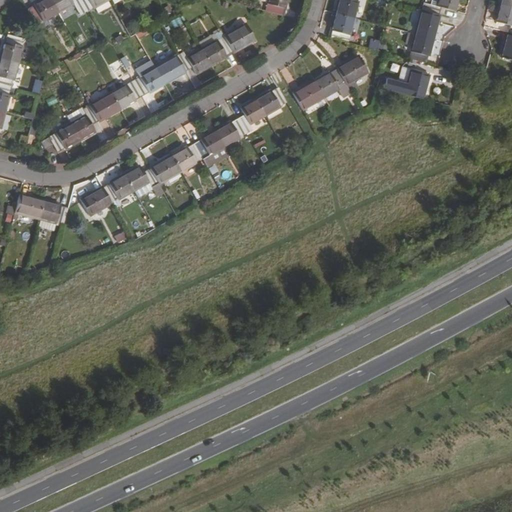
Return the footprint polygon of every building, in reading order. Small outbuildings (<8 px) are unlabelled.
[(32,5),(26,9),(34,23),(41,20),(42,21),(57,12),(50,0),(40,0),(32,4),(32,5)] [(50,0),(57,12),(73,4),(79,15),(86,11),(79,0),(50,0)] [(79,0),(86,11),(92,8),(106,0),(79,0)] [(286,0),(267,0),(266,3),(267,3),(265,11),(282,15),(284,8),(286,0)] [(357,0),(339,0),(336,12),(353,17),(358,1),(357,1),(357,0)] [(458,0),(436,0),(435,6),(430,5),(421,3),(419,10),(437,14),(439,7),(455,11),(458,0)] [(511,7),(500,4),(495,22),(509,26),(508,32),(511,33),(511,7)] [(419,10),(418,9),(412,33),(431,38),(438,14),(437,14),(419,10)] [(353,17),(336,12),(331,30),(332,30),(330,37),(346,42),(348,35),(349,35),(353,17)] [(179,17),(171,22),(175,28),(183,23),(179,17)] [(245,23),(223,36),(223,37),(232,52),(254,40),(245,23)] [(511,33),(508,32),(507,32),(500,57),(511,60),(511,33)] [(431,38),(412,33),(407,51),(408,51),(406,57),(424,62),(426,55),(427,56),(431,38)] [(3,41),(0,53),(0,58),(17,63),(21,46),(20,46),(22,39),(6,35),(4,41),(3,41)] [(217,39),(201,48),(211,65),(226,57),(226,56),(232,52),(223,37),(217,40),(217,39)] [(369,39),(369,48),(380,49),(380,39),(369,39)] [(183,52),(176,56),(184,71),(191,67),(195,74),(211,65),(201,48),(186,57),(183,52)] [(169,59),(154,68),(163,84),(178,75),(178,74),(184,71),(176,56),(169,60),(169,59)] [(359,56),(337,68),(337,69),(346,84),(352,81),(368,72),(359,56)] [(17,63),(0,58),(0,84),(9,87),(12,79),(13,80),(17,63)] [(139,76),(132,80),(141,95),(147,92),(163,84),(154,68),(149,60),(135,68),(139,76)] [(330,72),(315,81),(324,97),(337,89),(342,98),(351,93),(346,84),(337,69),(330,73),(330,72)] [(422,99),(429,75),(411,70),(407,83),(380,76),(377,86),(404,94),(422,99)] [(126,84),(110,92),(119,109),(135,100),(135,99),(141,95),(132,80),(126,84)] [(315,81),(293,93),(302,109),(324,97),(315,81)] [(352,81),(346,84),(351,93),(357,90),(352,81)] [(9,87),(0,84),(0,110),(4,112),(8,95),(7,94),(9,87)] [(271,91),(255,100),(264,116),(280,107),(279,106),(286,103),(277,88),(271,91)] [(110,92),(88,105),(89,106),(97,120),(97,121),(119,109),(110,92)] [(243,115),(236,119),(245,133),(252,130),(249,125),(264,116),(255,100),(240,109),(243,115)] [(65,116),(70,124),(79,140),(95,131),(90,124),(97,120),(89,106),(82,110),(81,107),(65,116)] [(230,122),(214,131),(223,146),(239,138),(239,137),(245,133),(236,119),(230,123),(230,122)] [(183,139),(198,131),(193,121),(178,129),(183,139)] [(79,140),(70,124),(54,132),(55,133),(48,137),(57,151),(63,148),(63,149),(79,140)] [(199,140),(193,144),(201,158),(207,155),(223,146),(214,131),(199,139),(199,140)] [(19,141),(31,143),(33,137),(21,134),(19,141)] [(257,147),(266,142),(262,135),(253,139),(257,147)] [(47,139),(40,143),(44,150),(51,146),(47,139)] [(186,147),(170,156),(180,171),(195,163),(194,162),(201,158),(193,144),(186,148),(186,147)] [(205,167),(227,154),(223,146),(207,155),(201,158),(205,167)] [(170,156),(148,168),(149,169),(157,184),(180,171),(170,156)] [(133,192),(149,183),(152,189),(158,186),(157,184),(149,169),(142,172),(139,166),(123,175),(132,190),(133,192)] [(109,184),(101,187),(110,202),(132,190),(123,175),(108,183),(109,184)] [(137,199),(152,189),(149,183),(133,192),(137,199)] [(110,202),(101,187),(80,199),(89,215),(110,203),(110,202)] [(42,201),(18,195),(13,212),(38,219),(42,201)] [(59,206),(42,201),(38,219),(55,224),(55,223),(62,225),(67,208),(59,206)] [(55,224),(38,219),(36,225),(53,230),(55,224)] [(118,241),(128,237),(125,230),(115,235),(118,241)]
